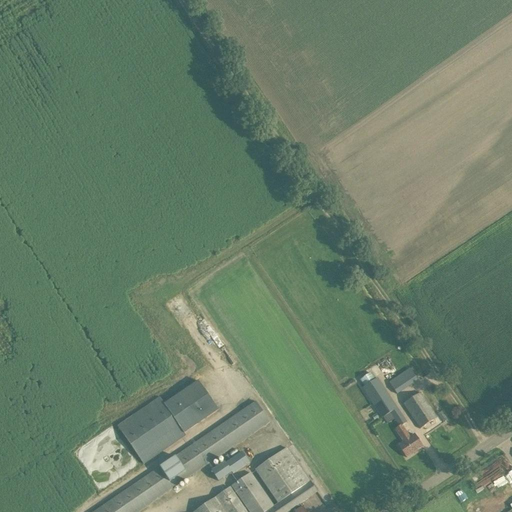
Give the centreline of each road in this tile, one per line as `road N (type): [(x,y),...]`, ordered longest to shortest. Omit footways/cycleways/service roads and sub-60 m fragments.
road 1 (track): [(485,445),(182,0)]
road 2 (track): [(317,197),(179,286),(222,367)]
road 3 (unclassified): [(384,511),(511,428)]
